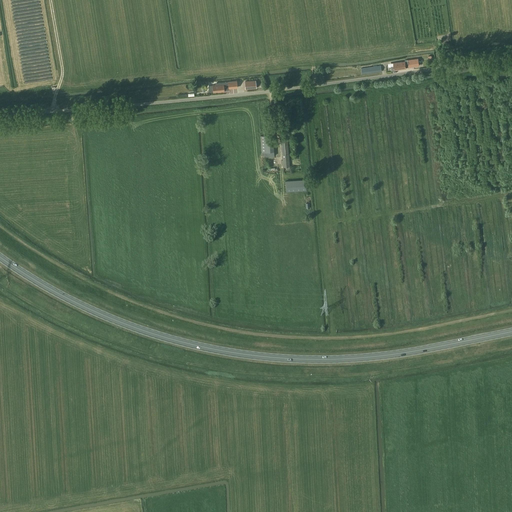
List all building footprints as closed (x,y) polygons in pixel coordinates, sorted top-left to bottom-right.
[(419,65),(418,59),(408,60),(405,60),(405,62),(394,63),(394,66),(391,66),(392,70),(406,68),(406,67),(409,66),(409,67),(419,65)] [(381,65),(361,68),(362,74),(368,73),(368,74),(379,72),(382,71),(381,65)] [(215,83),(215,85),(209,86),(209,92),(213,92),(224,91),(229,90),(229,88),(237,88),(237,80),(228,81),(228,82),(215,83)] [(245,81),(246,89),(256,88),(255,80),(245,81)] [(275,134),(262,135),(263,157),(276,156),(275,134)] [(283,167),(287,167),(287,170),(290,170),(290,166),(287,134),(281,134),(283,160),(281,160),(282,165),(283,165),(283,167)] [(308,179),(286,180),(287,191),(308,190),(308,179)]
